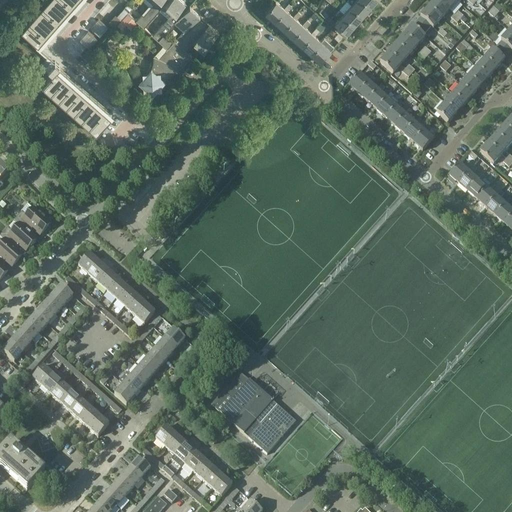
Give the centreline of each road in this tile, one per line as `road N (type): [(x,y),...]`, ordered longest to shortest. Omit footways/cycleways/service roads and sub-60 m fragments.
road 1 (residential): [(99,0),(57,47),(134,117)]
road 2 (residential): [(159,141),(256,32)]
road 3 (residential): [(423,175),(321,89)]
road 4 (residential): [(0,318),(82,222)]
road 5 (residential): [(321,89),(408,0)]
road 6 (residential): [(423,175),(493,98),(511,91)]
road 7 (residential): [(391,511),(339,473),(294,511)]
road 8 (residential): [(511,256),(423,175)]
